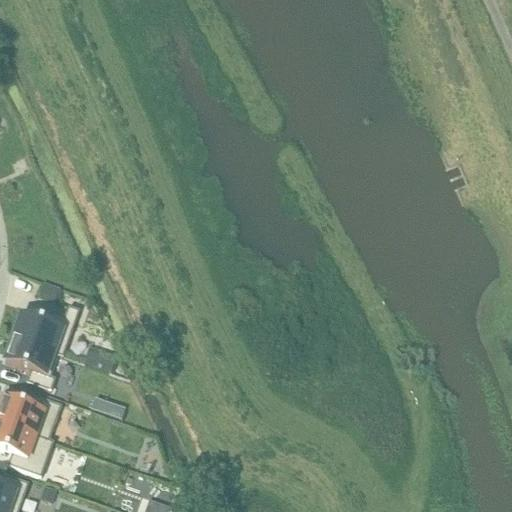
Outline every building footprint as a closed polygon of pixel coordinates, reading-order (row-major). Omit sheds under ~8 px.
[(22,319),(14,342),(58,358),(62,359),(79,314),(69,310),(65,321),(52,317),(47,328),(22,319)] [(14,342),(6,364),(31,374),(27,386),(50,394),(55,382),(50,380),(58,358),(14,342)] [(0,426),(48,444),(60,409),(33,399),(28,411),(3,402),(1,407),(0,406),(0,426)] [(0,426),(0,452),(13,456),(8,468),(40,480),(52,445),(48,444),(0,426)] [(0,490),(0,511),(18,511),(27,487),(4,479),(0,490)]
